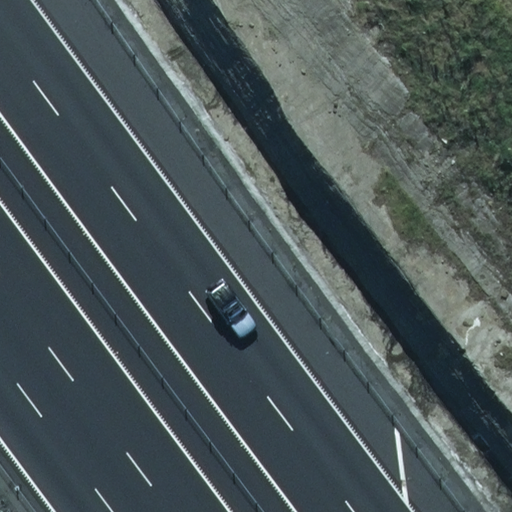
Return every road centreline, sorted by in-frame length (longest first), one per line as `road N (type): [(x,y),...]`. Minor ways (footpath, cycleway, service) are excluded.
road 1 (motorway): [(0,0),(383,511)]
road 2 (motorway): [(191,511),(0,254)]
